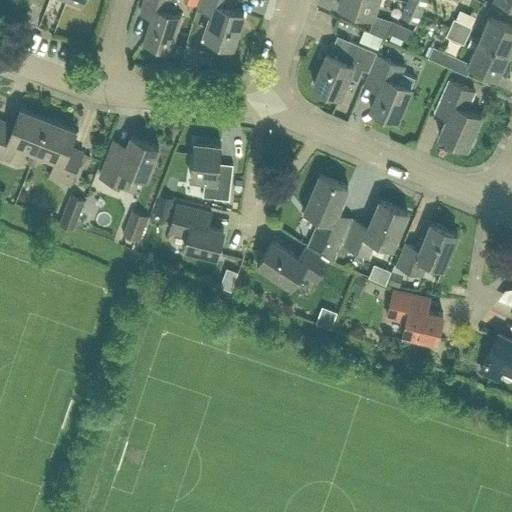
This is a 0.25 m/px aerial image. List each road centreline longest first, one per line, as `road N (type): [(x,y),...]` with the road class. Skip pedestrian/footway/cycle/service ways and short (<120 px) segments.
road 1 (unclassified): [(487,198),(262,106)]
road 2 (unclassified): [(262,106),(113,93)]
